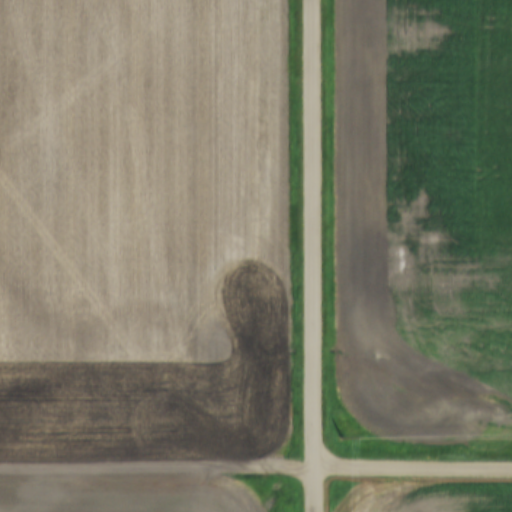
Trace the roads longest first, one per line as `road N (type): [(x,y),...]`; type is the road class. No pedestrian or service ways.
road 1 (residential): [(317,511),(314,0)]
road 2 (track): [(317,469),(0,469)]
road 3 (residential): [(511,469),(317,469)]
